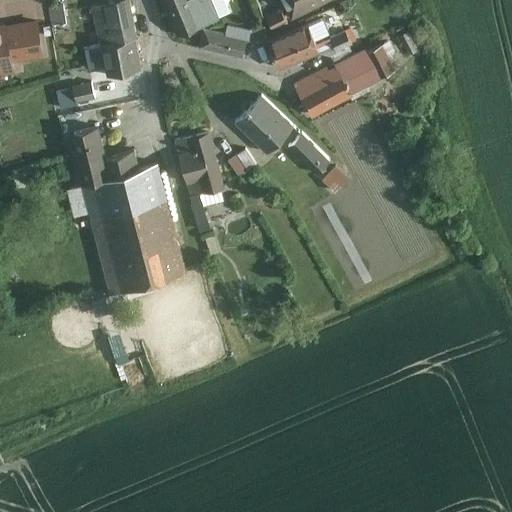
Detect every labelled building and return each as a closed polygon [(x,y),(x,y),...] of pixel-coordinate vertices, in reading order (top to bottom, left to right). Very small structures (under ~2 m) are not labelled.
[(55,21),(73,18),(69,0),(51,4),(55,21)] [(130,0),(108,0),(92,3),(101,44),(135,37),(137,37),(130,0)] [(164,0),(178,33),(219,16),(219,15),(230,10),(225,0),(164,0)] [(318,0),(283,0),(291,17),(320,3),(318,0)] [(36,19),(5,25),(9,50),(20,49),(21,55),(42,52),(36,19)] [(0,70),(12,69),(10,57),(9,50),(5,25),(5,23),(0,23),(0,70)] [(308,24),(268,38),(277,66),(318,51),(308,24)] [(201,27),(196,45),(242,56),(245,40),(247,30),(247,29),(228,25),(226,33),(201,27)] [(413,30),(397,37),(405,57),(421,51),(413,30)] [(381,33),(294,83),(314,117),(401,67),(381,33)] [(101,44),(86,48),(93,78),(108,74),(141,68),(135,37),(101,44)] [(91,81),(70,85),(73,100),(93,97),(91,81)] [(257,96),(235,118),(267,150),(294,123),(263,93),(262,91),(257,96)] [(79,150),(72,152),(80,184),(82,184),(83,185),(90,212),(111,293),(124,290),(186,274),(159,165),(139,170),(135,151),(106,158),(98,125),(74,131),(79,150)] [(208,129),(175,139),(180,153),(179,153),(183,166),(216,158),(208,129)] [(303,130),(287,147),(337,194),(353,178),(303,130)] [(216,158),(183,166),(187,181),(188,181),(191,192),(192,192),(204,189),(205,189),(221,185),(224,184),(216,158)] [(132,380),(146,374),(139,356),(124,361),(132,380)]
